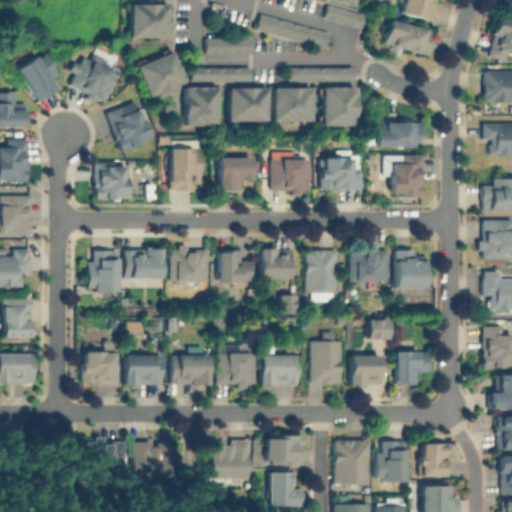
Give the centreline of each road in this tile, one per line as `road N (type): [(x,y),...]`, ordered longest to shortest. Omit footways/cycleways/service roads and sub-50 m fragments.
road 1 (residential): [(0,412),(444,414)]
road 2 (residential): [(444,414),(449,91),(470,0)]
road 3 (residential): [(58,218),(450,219)]
road 4 (residential): [(58,412),(58,159),(66,135)]
